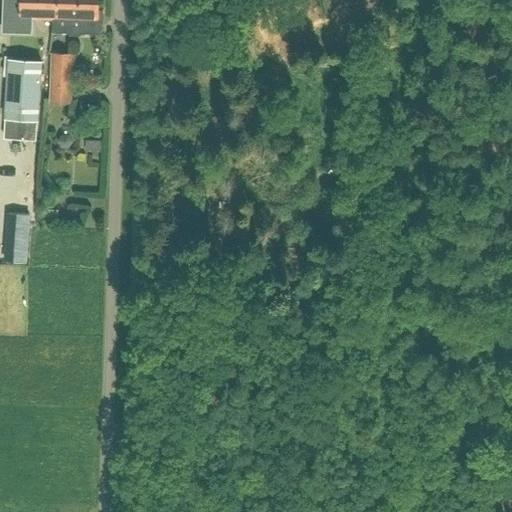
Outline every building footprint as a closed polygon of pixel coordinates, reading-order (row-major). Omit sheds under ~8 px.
[(32,30),(32,16),(53,17),(53,0),(4,0),(4,30),(32,30)] [(53,0),(53,17),(52,31),(102,32),(103,8),(99,8),(99,0),(53,0)] [(74,51),(51,50),(49,101),(72,102),(74,51)] [(43,60),(10,58),(7,115),(39,117),(43,60)] [(25,213),(25,198),(6,198),(6,213),(25,213)] [(309,281),(307,295),(331,297),(332,283),(309,281)]
